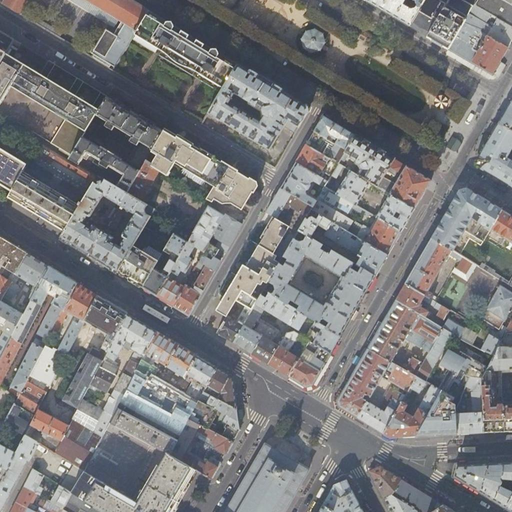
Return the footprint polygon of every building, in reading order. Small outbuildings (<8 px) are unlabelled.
[(131,0),(0,0),(0,2),(19,14),(26,0),(85,0),(127,25),(118,41),(119,42),(104,66),(112,71),(134,35),(149,11),(131,0)] [(366,0),(390,15),(410,26),(425,0),(366,0)] [(448,0),(425,0),(410,26),(418,31),(427,36),(448,0)] [(477,0),(448,0),(427,36),(437,42),(448,48),(449,48),(467,16),(469,13),(474,6),(477,0)] [(511,4),(503,0),(477,0),(474,6),(489,15),(492,16),(511,27),(511,4)] [(485,22),(489,15),(474,6),(469,13),(485,22)] [(180,30),(149,11),(134,35),(143,40),(215,83),(223,88),(237,64),(206,45),(195,39),(194,40),(192,38),(192,37),(180,30)] [(490,31),(485,28),(482,33),(479,32),(483,25),(467,16),(448,48),(463,57),(492,74),(500,61),(510,43),(511,39),(511,27),(492,16),(491,19),(495,22),(490,31)] [(324,34),(316,29),(306,32),(302,40),(304,50),(312,54),(322,52),(324,48),(326,44),(324,34)] [(0,63),(6,53),(14,40),(0,31),(0,183),(12,191),(29,162),(0,146),(0,63)] [(212,87),(215,83),(143,40),(141,44),(212,87)] [(26,48),(21,44),(12,57),(6,53),(0,63),(0,111),(35,134),(33,137),(79,165),(83,158),(87,161),(91,155),(123,175),(116,187),(126,193),(144,162),(164,128),(165,125),(150,115),(146,121),(123,107),(126,101),(110,91),(99,110),(92,106),(100,92),(83,82),(74,95),(68,91),(77,78),(54,65),(46,78),(40,74),(48,61),(26,48)] [(307,112),(306,106),(286,94),(255,75),(237,64),(223,88),(208,113),(268,150),(284,125),(295,132),(307,112)] [(511,132),(511,102),(505,112),(498,124),(511,132)] [(347,150),(355,136),(340,127),(323,116),(319,123),(314,131),(330,140),(333,136),(338,139),(335,143),(347,150)] [(508,184),(511,177),(511,162),(505,158),(511,146),(511,132),(498,124),(483,149),(477,160),(479,167),(492,175),(508,184)] [(164,128),(144,162),(158,171),(167,175),(175,162),(214,187),(206,200),(212,203),(214,199),(222,204),(231,204),(242,210),(252,192),(248,179),(222,163),(195,147),(181,139),(164,128)] [(344,155),(347,150),(335,143),(330,140),(314,131),(310,138),(306,144),(338,164),(340,161),(344,155)] [(399,162),(373,147),(355,136),(347,150),(344,155),(340,161),(344,163),(345,160),(348,156),(350,157),(349,159),(360,165),(361,168),(357,175),(383,191),(390,195),(414,209),(422,195),(430,181),(414,171),(399,162)] [(29,162),(12,191),(7,197),(21,205),(35,214),(48,222),(64,231),(97,176),(79,165),(33,137),(26,150),(29,162)] [(442,147),(445,149),(452,150),(455,146),(451,139),(448,137),(442,147)] [(331,177),(338,164),(306,144),(301,154),(296,163),(322,178),(325,173),(331,177)] [(144,162),(126,193),(140,201),(158,171),(144,162)] [(325,187),(328,182),(322,178),(296,163),(287,178),(281,188),(313,207),(318,198),(315,197),(313,200),(306,196),(304,193),(305,190),(306,190),(309,185),(309,183),(310,182),(314,182),(324,188),(325,187)] [(343,167),(338,164),(331,177),(328,182),(325,187),(329,189),(343,167)] [(357,175),(349,171),(336,193),(356,205),(369,183),(357,175)] [(97,176),(64,231),(60,238),(76,247),(89,255),(104,229),(97,224),(95,227),(92,226),(90,230),(82,225),(87,217),(88,218),(90,217),(90,216),(103,196),(118,206),(126,193),(116,187),(97,176)] [(367,217),(369,213),(356,205),(336,193),(329,189),(325,187),(324,188),(322,191),(320,195),(318,198),(311,209),(317,213),(347,231),(353,221),(333,209),(334,206),(348,213),(352,207),(354,208),(357,211),(354,216),(360,220),(364,215),(367,217)] [(311,209),(313,207),(281,188),(273,201),(266,213),(272,217),(290,227),(298,232),(299,230),(306,219),(311,209)] [(508,284),(511,277),(511,216),(483,199),(467,189),(459,191),(447,213),(432,238),(457,253),(463,257),(473,263),(503,281),(508,284)] [(104,229),(89,255),(100,262),(117,272),(133,245),(136,240),(144,226),(153,209),(140,201),(126,193),(118,206),(133,215),(121,236),(121,238),(122,238),(123,239),(118,247),(111,243),(113,238),(110,236),(112,233),(104,229)] [(408,220),(414,209),(390,195),(377,217),(401,232),(408,220)] [(218,247),(225,252),(236,234),(240,226),(208,207),(193,233),(208,242),(212,235),(221,241),(218,247)] [(381,266),(388,255),(349,232),(347,231),(317,213),(315,216),(316,217),(315,219),(313,217),(309,218),(308,220),(306,219),(299,230),(307,235),(311,237),(318,225),(327,230),(324,235),(361,257),(356,265),(361,267),(375,276),(381,266)] [(274,253),(290,227),(272,217),(265,230),(260,238),(262,239),(259,245),(274,253)] [(401,232),(377,217),(370,229),(355,221),(349,232),(388,255),(393,244),(401,232)] [(154,268),(143,288),(148,291),(156,296),(167,277),(171,271),(193,233),(179,225),(170,241),(164,250),(173,256),(162,273),(154,268)] [(133,245),(117,272),(128,279),(143,288),(154,268),(158,262),(160,258),(164,250),(170,241),(144,226),(136,240),(144,245),(141,250),(133,245)] [(193,233),(171,271),(177,276),(180,270),(185,273),(193,260),(188,257),(196,244),(198,246),(197,246),(198,249),(204,252),(209,242),(208,242),(193,233)] [(329,322),(326,327),(340,335),(352,316),(359,303),(375,276),(361,267),(358,272),(351,268),(354,263),(332,250),(330,254),(321,249),(324,245),(311,237),(307,235),(305,240),(299,241),(294,238),(283,257),(287,259),(284,266),(279,263),(269,281),(274,285),(275,290),(272,294),(289,304),(291,300),(300,306),(297,309),(307,315),(316,320),(319,322),(322,318),(329,322)] [(0,301),(2,297),(28,254),(14,245),(0,236),(0,301)] [(454,257),(457,253),(432,238),(419,260),(405,284),(435,302),(438,298),(427,291),(449,253),(450,254),(454,257)] [(279,263),(282,259),(274,253),(259,245),(250,240),(246,248),(233,269),(239,272),(232,283),(227,280),(223,286),(218,294),(224,297),(221,301),(226,304),(222,311),(228,315),(235,304),(236,300),(242,291),(257,300),(264,289),(269,281),(279,263)] [(183,287),(172,306),(181,311),(188,315),(199,297),(217,265),(225,252),(218,247),(216,247),(213,245),(209,242),(204,252),(195,266),(202,271),(199,276),(196,274),(195,277),(198,279),(194,284),(192,283),(191,285),(193,286),(191,289),(184,285),(183,287)] [(34,293),(49,266),(36,259),(28,254),(2,297),(9,301),(11,298),(14,296),(19,288),(18,286),(14,283),(18,276),(33,286),(33,287),(31,290),(31,292),(34,293)] [(466,274),(473,263),(463,257),(456,268),(466,274)] [(63,275),(49,266),(34,293),(23,315),(12,336),(1,357),(0,358),(0,382),(47,294),(55,298),(52,304),(63,310),(76,283),(63,275)] [(167,277),(156,296),(164,301),(172,306),(183,287),(167,277)] [(511,286),(508,284),(503,281),(481,318),(499,328),(511,305),(511,286)] [(52,351),(44,347),(42,350),(18,395),(14,405),(34,416),(38,410),(51,385),(49,384),(47,387),(41,383),(46,373),(55,377),(66,356),(72,345),(84,322),(97,296),(85,288),(76,283),(63,310),(51,332),(55,334),(66,314),(65,313),(66,312),(75,317),(57,350),(53,348),(52,351)] [(443,320),(449,310),(435,302),(405,284),(400,291),(395,300),(424,318),(426,315),(428,316),(429,313),(419,307),(418,307),(422,299),(434,306),(434,307),(439,310),(436,315),(443,320)] [(298,330),(307,315),(297,309),(289,304),(272,294),(264,289),(257,300),(249,315),(256,320),(260,323),(268,327),(251,353),(260,359),(268,364),(279,346),(272,342),(279,330),(259,318),(264,309),(298,330)] [(249,315),(257,300),(242,291),(236,300),(246,306),(245,308),(242,306),(241,310),(243,311),(237,322),(230,318),(233,316),(238,306),(235,304),(228,315),(217,333),(225,337),(233,342),(249,315)] [(90,384),(127,314),(112,305),(97,296),(84,322),(108,336),(99,352),(92,348),(91,349),(65,399),(77,406),(78,406),(82,400),(90,384)] [(425,382),(453,335),(441,328),(424,318),(395,300),(380,326),(367,348),(390,362),(404,338),(428,353),(422,363),(410,356),(403,369),(416,376),(425,382)] [(0,329),(12,336),(23,315),(0,301),(0,329)] [(96,407),(82,400),(78,406),(68,426),(60,441),(56,448),(54,453),(72,464),(84,472),(120,403),(157,332),(142,323),(134,318),(127,314),(90,384),(107,393),(116,376),(115,375),(117,371),(116,365),(112,362),(116,355),(117,355),(121,348),(127,351),(129,350),(134,353),(92,431),(85,428),(96,407)] [(256,320),(249,315),(233,342),(242,348),(251,353),(268,327),(260,323),(255,331),(251,329),(256,320)] [(505,339),(501,340),(500,342),(494,355),(487,367),(481,380),(483,432),(511,431),(511,318),(507,328),(506,331),(507,331),(505,339)] [(314,324),(321,329),(313,343),(330,353),(335,345),(340,335),(326,327),(319,322),(316,320),(314,324)] [(477,337),(478,335),(449,320),(446,320),(441,328),(453,335),(456,337),(462,340),(472,345),(477,337)] [(503,325),(500,331),(495,332),(488,328),(485,332),(489,335),(500,342),(501,340),(506,331),(507,328),(503,325)] [(310,341),(294,331),(287,333),(279,346),(268,364),(278,370),(288,376),(310,341)] [(203,392),(207,386),(216,368),(189,352),(157,332),(120,403),(180,436),(189,420),(203,392)] [(494,355),(500,342),(489,335),(481,349),(494,355)] [(313,343),(310,341),(288,376),(299,382),(305,386),(312,385),(321,368),(330,353),(313,343)] [(42,350),(32,344),(8,390),(18,395),(42,350)] [(77,349),(72,345),(66,356),(71,359),(77,349)] [(390,362),(367,348),(357,367),(337,400),(339,407),(346,411),(368,424),(383,433),(404,397),(405,396),(389,387),(380,403),(378,408),(368,401),(382,377),(407,392),(410,386),(416,376),(403,369),(390,362)] [(437,389),(441,391),(415,436),(434,435),(457,434),(456,409),(456,404),(454,403),(455,400),(457,398),(456,397),(460,388),(458,387),(459,384),(460,382),(467,385),(470,378),(481,380),(487,367),(478,361),(480,356),(466,348),(463,353),(459,351),(457,355),(448,349),(439,365),(448,370),(437,389)] [(237,410),(233,378),(223,372),(216,368),(207,386),(215,390),(212,396),(237,410)] [(420,391),(425,382),(416,376),(410,386),(420,391)] [(481,380),(470,378),(467,385),(456,409),(457,434),(483,432),(481,380)] [(410,400),(404,397),(383,433),(387,436),(389,437),(406,436),(415,436),(441,391),(437,389),(432,386),(414,417),(403,412),(410,400)] [(239,430),(237,410),(212,396),(203,392),(189,420),(212,432),(215,425),(212,423),(219,411),(225,414),(223,418),(225,420),(223,422),(227,424),(226,427),(229,428),(226,434),(234,438),(239,430)] [(180,436),(120,403),(84,472),(73,493),(65,509),(63,511),(173,511),(197,471),(170,454),(180,436)] [(25,435),(34,416),(14,405),(4,424),(25,435)] [(54,453),(56,448),(33,433),(36,428),(42,431),(42,434),(47,437),(48,435),(60,441),(68,426),(38,410),(34,416),(25,435),(37,443),(54,453)] [(225,454),(232,442),(212,432),(189,420),(180,436),(170,454),(197,471),(210,478),(217,467),(208,461),(207,460),(204,458),(203,461),(206,463),(204,466),(185,455),(189,447),(193,449),(197,443),(193,441),(196,433),(198,432),(212,440),(211,443),(216,446),(215,448),(225,454)] [(0,511),(27,460),(28,460),(37,443),(25,435),(16,453),(0,445),(0,511)] [(283,511),(309,469),(265,444),(225,511),(283,511)] [(44,451),(40,459),(48,463),(53,455),(44,451)] [(511,478),(511,461),(489,463),(456,464),(453,476),(485,495),(505,507),(511,496),(511,490),(510,491),(499,486),(501,482),(504,482),(504,478),(511,478)] [(84,472),(72,464),(60,486),(73,493),(84,472)] [(392,494),(401,480),(380,467),(369,471),(384,499),(392,494)] [(38,485),(43,476),(33,470),(24,487),(34,492),(39,495),(43,488),(38,486),(38,485)] [(346,480),(334,485),(318,511),(362,511),(355,498),(346,480)] [(431,511),(443,505),(420,491),(401,480),(392,494),(384,499),(391,511),(431,511)] [(65,509),(73,493),(60,486),(51,502),(65,509)] [(27,507),(34,492),(24,487),(16,502),(27,507)] [(63,511),(65,509),(51,502),(47,500),(44,506),(53,511),(63,511)] [(24,511),(27,507),(16,502),(10,511),(24,511)]
